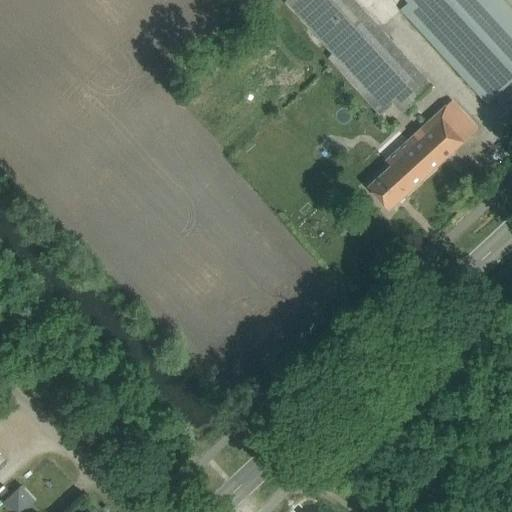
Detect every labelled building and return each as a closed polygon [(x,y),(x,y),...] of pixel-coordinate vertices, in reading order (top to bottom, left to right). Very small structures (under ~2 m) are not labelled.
[(402,114),(433,86),(354,0),(292,0),(287,5),(336,58),(331,63),(379,116),(392,104),(402,114)] [(511,79),(511,11),(501,0),(404,0),(408,4),(402,10),(487,103),(511,79)] [(367,186),(388,209),(477,128),(451,100),(382,164),(386,169),(367,186)] [(302,231),(340,277),(366,255),(328,209),(302,231)] [(24,485),(7,499),(17,511),(22,511),(37,500),(24,485)]
